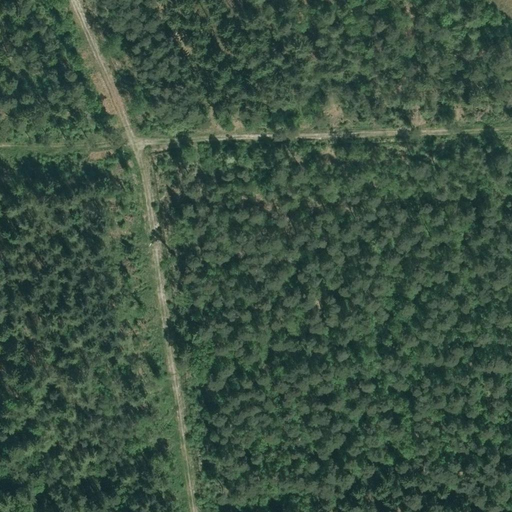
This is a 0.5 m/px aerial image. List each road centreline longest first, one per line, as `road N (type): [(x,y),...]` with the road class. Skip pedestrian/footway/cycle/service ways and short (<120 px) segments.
road 1 (unknown): [(133,136),(191,511)]
road 2 (track): [(133,136),(75,0)]
